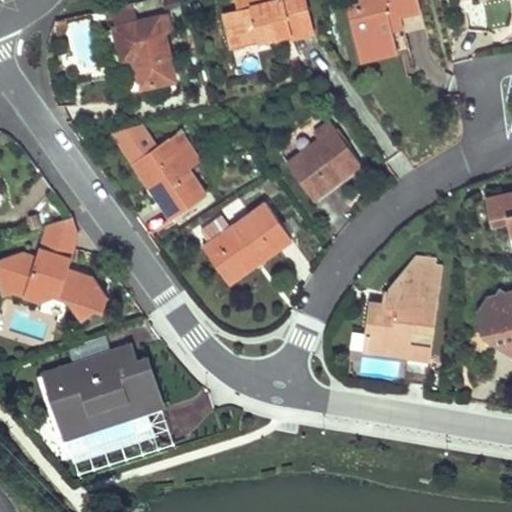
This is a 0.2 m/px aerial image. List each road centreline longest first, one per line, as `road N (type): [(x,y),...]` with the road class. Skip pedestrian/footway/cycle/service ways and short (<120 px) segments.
road 1 (residential): [(0,66),(195,338),(241,377),(278,388)]
road 2 (residential): [(472,156),(381,219),(344,258),(278,388)]
road 3 (residential): [(278,388),(511,432)]
